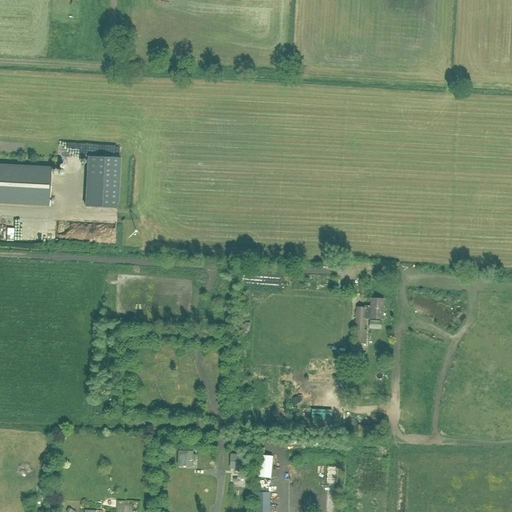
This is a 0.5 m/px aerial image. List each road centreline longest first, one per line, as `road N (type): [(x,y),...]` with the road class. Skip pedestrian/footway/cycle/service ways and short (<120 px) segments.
road 1 (track): [(511,271),(386,263),(354,273),(0,255)]
road 2 (track): [(0,61),(511,87)]
